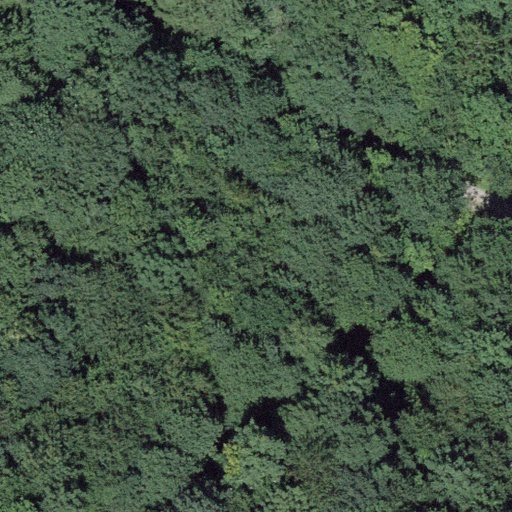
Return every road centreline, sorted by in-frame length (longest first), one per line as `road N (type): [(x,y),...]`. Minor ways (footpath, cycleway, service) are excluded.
road 1 (track): [(511,209),(46,0)]
road 2 (track): [(511,215),(158,511)]
